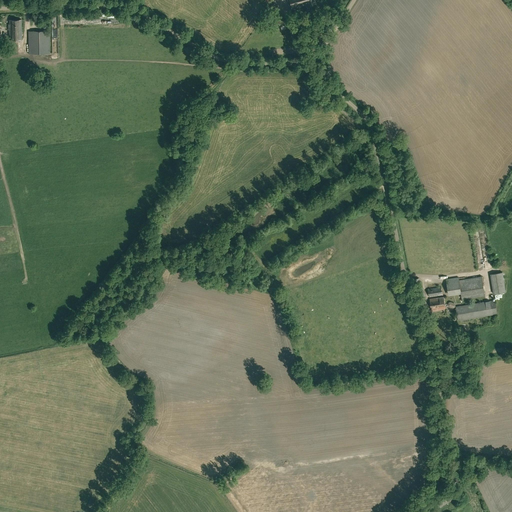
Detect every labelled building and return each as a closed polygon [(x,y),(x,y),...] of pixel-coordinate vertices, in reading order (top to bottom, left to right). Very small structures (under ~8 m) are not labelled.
[(308,5),(315,3),(314,0),(289,0),(292,8),(308,4),(308,5)] [(272,24),(280,23),(278,5),(271,5),(272,24)] [(9,39),(22,39),(21,20),(9,20),(9,24),(8,24),(8,29),(9,29),(9,39)] [(29,54),(49,53),(49,31),(29,31),(29,54)] [(494,294),(506,292),(503,272),(491,274),(494,294)] [(469,276),(459,277),(461,293),(462,299),(485,295),(481,276),(469,278),(469,276)] [(419,299),(426,296),(419,277),(412,280),(419,299)] [(459,277),(446,279),(449,295),(461,293),(459,277)] [(429,297),(443,295),(441,287),(428,289),(429,297)] [(432,310),(446,308),(444,297),(430,299),(432,310)] [(458,320),(497,314),(495,300),(456,306),(458,320)] [(440,508),(448,502),(442,492),(435,496),(440,508)]
